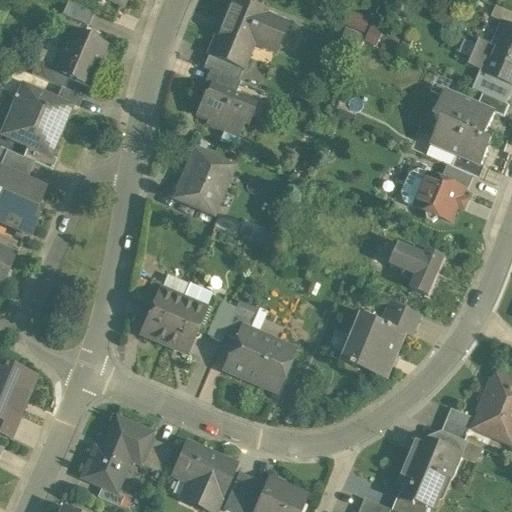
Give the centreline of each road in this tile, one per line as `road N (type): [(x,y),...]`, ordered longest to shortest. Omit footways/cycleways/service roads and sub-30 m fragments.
road 1 (residential): [(175,0),(141,99),(87,372)]
road 2 (residential): [(341,439),(429,378),(475,323),(511,225)]
road 3 (residential): [(87,372),(243,438),(291,446),(341,439)]
road 4 (residential): [(87,372),(22,511)]
